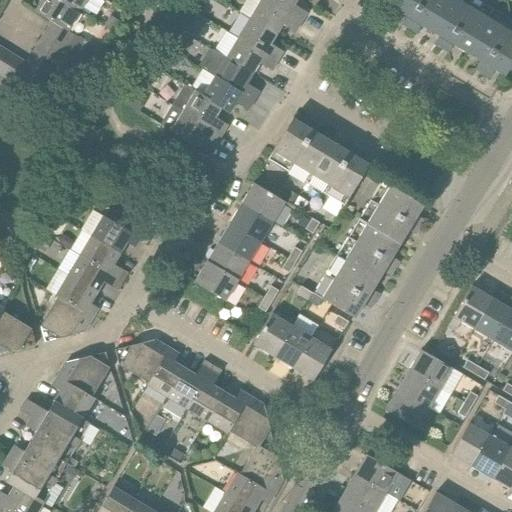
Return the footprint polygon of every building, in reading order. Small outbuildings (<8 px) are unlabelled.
[(46,33),(66,45),(72,36),(68,33),(80,14),(57,0),(36,0),(41,3),(35,13),(52,23),(46,33)] [(57,0),(80,14),(88,0),(57,0)] [(295,33),(300,24),(261,0),(260,0),(249,19),(276,35),(282,26),(295,33)] [(261,0),(300,24),(306,14),(293,6),(297,0),(261,0)] [(420,27),(429,32),(448,0),(396,0),(391,9),(405,18),(401,25),(416,34),(420,27)] [(453,46),(466,54),(493,10),(476,0),(448,0),(429,32),(438,37),(433,45),(448,54),(453,46)] [(511,21),(493,10),(466,54),(480,62),(475,70),(490,79),(495,71),(505,77),(511,64),(511,21)] [(103,28),(114,34),(120,23),(109,17),(103,28)] [(237,39),(277,63),(283,53),(270,45),(276,35),(249,19),(237,39)] [(66,45),(46,33),(39,43),(60,56),(66,45)] [(271,72),(277,63),(237,39),(225,58),(252,75),(259,65),(271,72)] [(60,56),(39,43),(34,53),(54,65),(60,56)] [(6,51),(0,60),(0,75),(3,77),(15,57),(6,51)] [(213,78),(253,102),(259,92),(246,85),(252,75),(225,58),(213,78)] [(27,64),(34,97),(51,70),(37,62),(27,64)] [(34,97),(27,64),(16,67),(7,81),(34,97)] [(248,112),(253,102),(213,78),(202,97),(212,103),(211,104),(220,110),(228,115),(235,104),(248,112)] [(170,105),(182,112),(222,136),(227,127),(215,119),(220,110),(211,104),(212,103),(202,97),(194,92),(181,85),(170,105)] [(216,146),(222,136),(182,112),(170,132),(197,148),(203,138),(216,146)] [(267,161),(284,171),(314,122),(306,118),(302,126),(292,120),(267,161)] [(284,171),(305,184),(330,143),(316,134),(321,127),(314,122),(284,171)] [(305,184),(326,196),(355,148),(348,143),(343,151),(330,143),(305,184)] [(326,196),(343,207),(368,166),(358,160),(362,152),(355,148),(326,196)] [(371,199),(420,229),(424,221),(417,217),(423,207),(381,182),(371,199)] [(241,204),(272,223),(284,203),(253,185),(241,204)] [(415,236),(420,229),(371,199),(358,220),(400,245),(408,231),(415,236)] [(260,243),(272,223),(241,204),(229,224),(260,243)] [(92,234),(121,251),(125,243),(134,248),(144,231),(128,221),(123,229),(102,217),(92,234)] [(305,230),(312,234),(318,224),(311,220),(305,230)] [(346,241),(395,270),(399,263),(391,258),(400,245),(358,220),(346,241)] [(217,244),(249,263),(260,243),(229,224),(217,244)] [(78,256),(123,282),(128,274),(113,265),(121,251),(92,234),(78,256)] [(390,278),(395,270),(346,241),(336,257),(377,282),(383,273),(390,278)] [(205,264),(237,283),(249,263),(217,244),(205,264)] [(288,259),(295,263),(301,253),(294,249),(288,259)] [(118,291),(123,282),(78,256),(67,276),(96,293),(102,282),(118,291)] [(326,273),(375,303),(379,295),(372,291),(377,282),(336,257),(326,273)] [(282,270),(289,274),(295,263),(288,259),(282,270)] [(225,302),(237,283),(205,264),(194,284),(225,302)] [(371,310),(375,303),(326,273),(313,295),(321,300),(354,320),(363,306),(371,310)] [(88,326),(93,317),(98,309),(90,304),(96,293),(67,276),(54,297),(58,299),(79,310),(74,318),(88,326)] [(460,323),(472,330),(490,299),(471,287),(447,327),(455,332),(460,323)] [(264,298),(271,302),(277,292),(271,288),(264,298)] [(307,301),(311,294),(301,288),(296,295),(307,301)] [(311,294),(307,301),(317,307),(321,300),(313,295),(311,294)] [(258,309),(265,313),(271,302),(264,298),(258,309)] [(84,333),(88,326),(74,318),(79,310),(58,299),(40,328),(44,343),(84,333)] [(472,330),(491,342),(510,310),(490,299),(472,330)] [(491,342),(511,353),(511,351),(511,311),(510,310),(491,342)] [(0,354),(34,346),(30,330),(2,312),(0,315),(0,354)] [(253,346),(273,358),(291,326),(271,314),(253,346)] [(333,324),(343,330),(348,323),(337,317),(333,324)] [(273,358),(293,370),(311,338),(291,326),(273,358)] [(293,370),(313,382),(331,350),(311,338),(293,370)] [(118,366),(148,384),(162,363),(154,359),(162,345),(155,341),(115,351),(118,366)] [(146,387),(167,399),(184,370),(173,363),(178,355),(162,345),(154,359),(162,363),(148,384),(146,387)] [(409,371),(440,389),(452,369),(420,351),(409,371)] [(70,386),(92,398),(109,369),(105,354),(65,364),(61,371),(74,378),(70,386)] [(463,368),(473,374),(477,367),(467,361),(463,368)] [(167,399),(186,411),(212,367),(204,362),(195,376),(184,370),(167,399)] [(186,411),(206,423),(223,393),(212,387),(221,372),(212,367),(186,411)] [(473,374),(484,381),(488,374),(477,367),(473,374)] [(95,400),(92,398),(70,386),(74,378),(61,371),(51,387),(60,392),(53,404),(82,421),(95,400)] [(428,410),(440,389),(409,371),(397,391),(428,410)] [(502,392),(511,397),(511,387),(506,385),(502,392)] [(385,412),(426,435),(430,428),(421,423),(428,410),(397,391),(385,412)] [(227,435),(229,432),(240,410),(248,415),(256,402),(239,392),(234,400),(223,393),(206,423),(227,435)] [(464,404),(470,408),(477,397),(470,393),(464,404)] [(494,404),(504,410),(509,403),(498,397),(494,404)] [(89,425),(82,421),(53,404),(47,413),(27,400),(20,411),(31,419),(76,446),(89,425)] [(255,448),(273,444),(263,406),(256,402),(248,415),(240,410),(229,432),(255,448)] [(457,415),(464,419),(470,408),(464,404),(457,415)] [(65,465),(76,446),(31,419),(20,437),(65,465)] [(450,455),(470,467),(489,436),(469,424),(450,455)] [(470,467),(490,478),(509,447),(489,436),(470,467)] [(54,483),(65,465),(20,437),(9,456),(54,483)] [(239,475),(274,496),(282,482),(273,444),(255,448),(239,475)] [(490,478),(510,490),(511,487),(511,449),(509,447),(490,478)] [(13,489),(42,506),(44,503),(43,502),(54,483),(9,456),(3,466),(12,472),(6,482),(14,488),(13,489)] [(402,488),(407,480),(366,456),(354,476),(385,494),(392,482),(402,488)] [(274,496),(239,475),(236,473),(224,494),(253,511),(260,500),(268,506),(274,496)] [(369,511),(375,511),(385,494),(354,476),(342,496),(369,511)] [(125,511),(133,500),(113,488),(98,511),(125,511)] [(6,511),(8,509),(11,511),(38,511),(42,506),(13,489),(8,498),(0,492),(0,511),(6,511)] [(252,511),(253,511),(224,494),(213,511),(252,511)] [(423,511),(451,511),(455,506),(435,494),(423,511)] [(369,511),(342,496),(332,511),(369,511)] [(151,511),(152,511),(133,500),(125,511),(151,511)]
